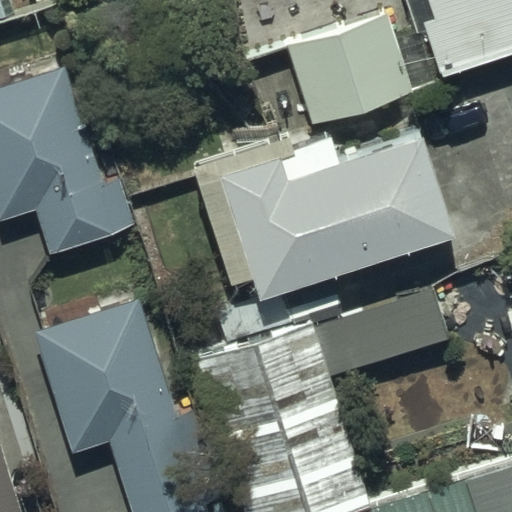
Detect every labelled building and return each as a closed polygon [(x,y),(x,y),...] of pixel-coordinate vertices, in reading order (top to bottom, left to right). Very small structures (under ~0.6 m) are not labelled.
[(511,0),(402,0),(410,27),(420,24),(433,66),(511,42),(511,0)] [(387,33),(381,10),(279,40),(288,70),(254,80),(264,113),(300,102),(304,117),(426,80),(410,27),(387,33)] [(56,59),(0,77),(0,208),(27,200),(41,245),(128,217),(113,172),(95,178),(56,59)] [(274,135),(271,124),(176,152),(211,270),(234,263),(241,285),(437,226),(406,121),(321,147),(314,123),(274,135)] [(439,335),(424,285),(308,318),(307,313),(288,318),(278,284),(208,304),(218,339),(183,349),(233,511),(299,511),(359,493),(321,372),(439,335)] [(131,290),(24,324),(62,445),(99,434),(123,511),(198,511),(178,447),(198,440),(187,406),(169,412),(131,290)] [(511,511),(511,460),(510,455),(324,511),(511,511)] [(0,511),(8,511),(0,483),(0,511)]
